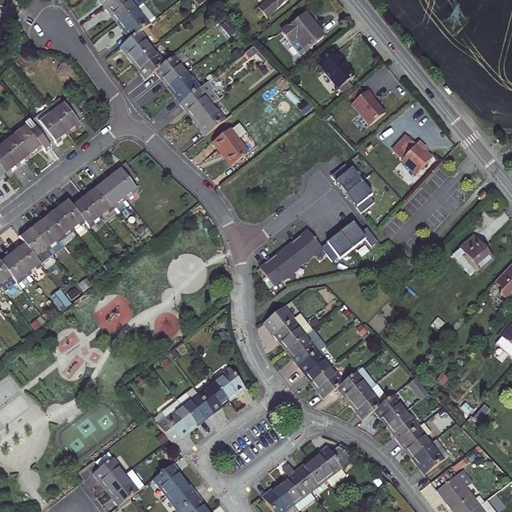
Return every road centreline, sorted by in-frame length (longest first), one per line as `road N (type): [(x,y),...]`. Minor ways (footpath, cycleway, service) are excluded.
road 1 (residential): [(124,121),(153,139),(226,219),(241,266),(244,331),(280,393)]
road 2 (secondary): [(511,190),(357,0)]
road 3 (residential): [(0,219),(124,121)]
road 4 (residential): [(426,511),(368,445),(306,416)]
road 5 (residential): [(280,393),(198,458),(223,492)]
road 6 (residential): [(44,27),(84,55),(124,121)]
